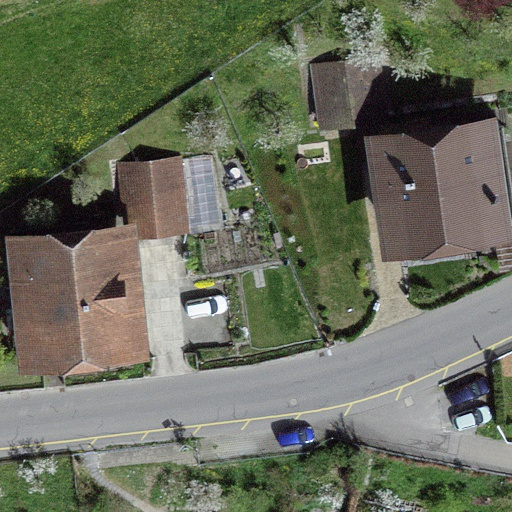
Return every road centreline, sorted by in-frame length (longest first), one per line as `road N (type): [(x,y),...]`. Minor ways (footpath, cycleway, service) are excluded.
road 1 (tertiary): [(335,375),(82,432),(0,441)]
road 2 (residential): [(335,375),(511,445)]
road 3 (tertiary): [(511,311),(335,375)]
